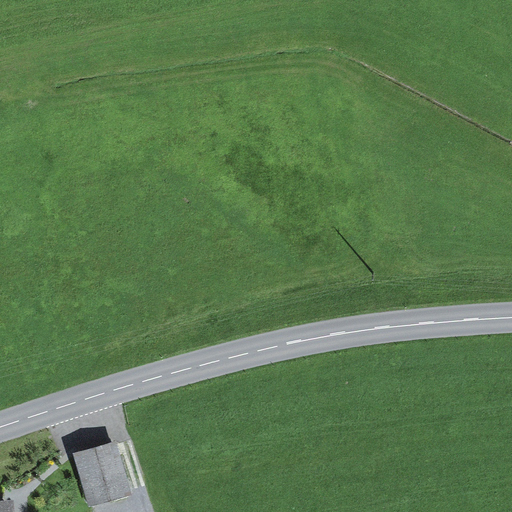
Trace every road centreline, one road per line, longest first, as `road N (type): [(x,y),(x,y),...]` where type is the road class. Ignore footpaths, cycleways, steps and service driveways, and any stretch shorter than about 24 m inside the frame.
road 1 (tertiary): [(0,427),(250,352),(404,326),(511,320)]
road 2 (motorway): [(376,511),(0,320)]
road 3 (unknown): [(200,366),(0,282)]
road 4 (track): [(115,389),(156,511)]
